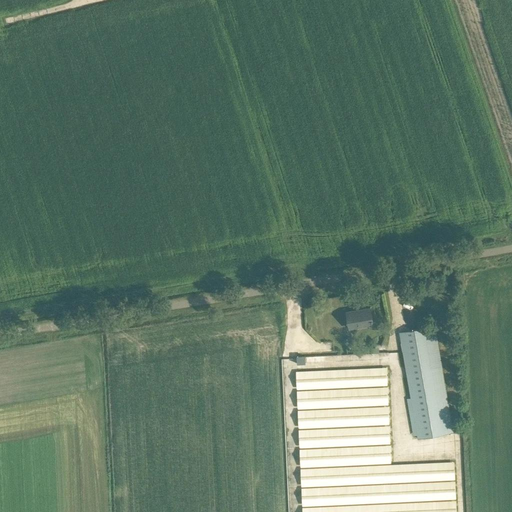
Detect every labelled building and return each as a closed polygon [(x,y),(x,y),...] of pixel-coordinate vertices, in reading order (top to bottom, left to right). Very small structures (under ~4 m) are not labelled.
[(373,324),(372,317),(371,308),(347,312),(350,328),(373,324)] [(434,326),(400,331),(418,436),(453,432),(434,326)] [(297,364),(305,363),(305,355),(296,355),(297,364)] [(386,367),(296,371),(297,388),(387,384),(386,367)] [(298,408),(388,403),(387,386),(297,391),(298,408)] [(388,406),(298,410),(299,427),(389,423),(388,406)] [(300,447),(390,442),(389,425),(299,429),(300,447)] [(301,466),(391,462),(390,444),(300,449),(301,466)] [(301,486),(455,478),(454,461),(301,468),(301,486)] [(455,480),(302,488),(302,505),(456,498),(455,480)] [(303,511),(456,511),(456,500),(303,507),(303,511)]
